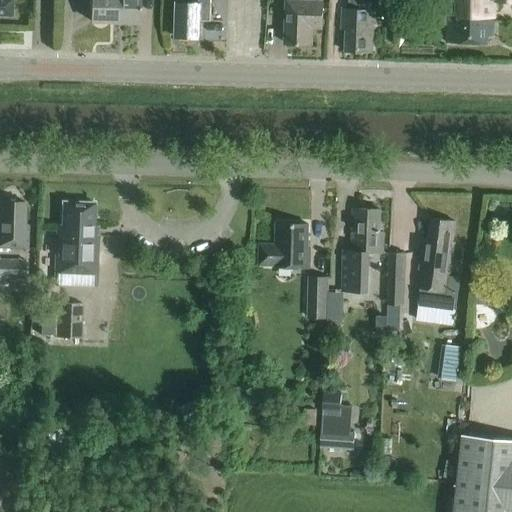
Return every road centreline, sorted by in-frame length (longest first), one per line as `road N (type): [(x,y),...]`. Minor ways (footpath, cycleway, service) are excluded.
road 1 (residential): [(511,185),(0,169)]
road 2 (tertiary): [(511,82),(0,71)]
